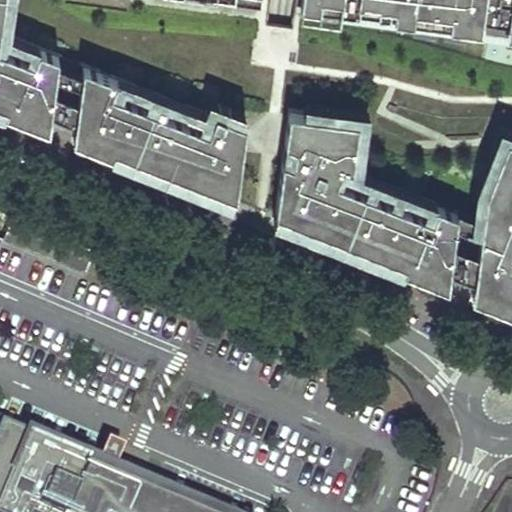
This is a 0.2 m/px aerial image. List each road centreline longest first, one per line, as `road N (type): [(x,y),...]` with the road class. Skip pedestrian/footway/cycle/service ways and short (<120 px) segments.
road 1 (residential): [(0,168),(350,311),(432,359)]
road 2 (unknown): [(280,0),(252,179)]
